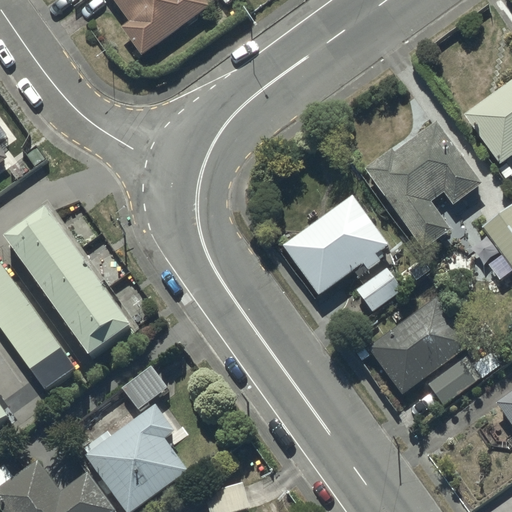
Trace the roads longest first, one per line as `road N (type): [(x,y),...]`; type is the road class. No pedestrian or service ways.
road 1 (tertiary): [(201,170),(197,227),(207,256),(387,511)]
road 2 (residential): [(201,170),(133,149),(82,114),(0,9)]
road 3 (tertiary): [(385,0),(241,105),(201,170)]
